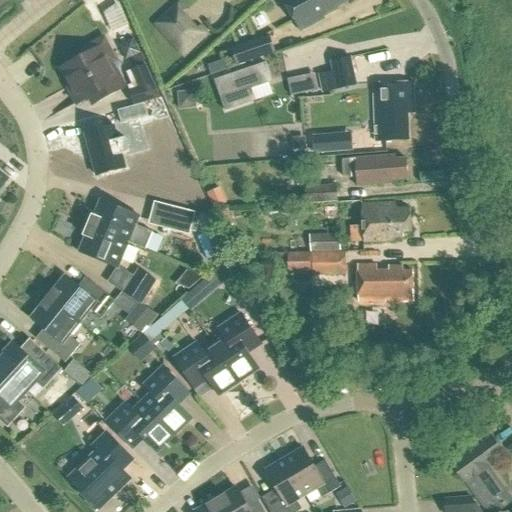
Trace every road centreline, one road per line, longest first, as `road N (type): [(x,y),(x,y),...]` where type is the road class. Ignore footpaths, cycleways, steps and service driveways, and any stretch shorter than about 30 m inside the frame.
road 1 (residential): [(158,511),(229,452),(298,414),(398,398)]
road 2 (residential): [(511,244),(464,166),(442,44),(416,0)]
road 3 (residential): [(0,262),(37,178),(32,135),(0,75)]
road 4 (residential): [(398,398),(470,387),(511,365)]
